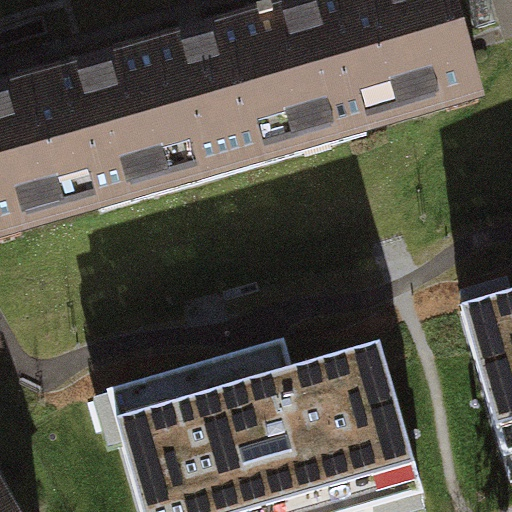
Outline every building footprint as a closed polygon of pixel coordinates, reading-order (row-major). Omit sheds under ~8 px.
[(324,1),(273,16),(308,138),(362,123),(365,131),(448,107),(445,99),(480,89),(454,0),(355,0),(326,8),(324,1)] [(168,46),(120,60),(155,182),(308,138),(273,16),(225,30),(227,37),(170,54),(168,46)] [(12,91),(0,94),(0,227),(17,222),(19,231),(103,207),(101,198),(155,182),(120,60),(68,75),(70,82),(14,99),(12,91)] [(511,299),(463,314),(507,462),(511,460),(511,299)] [(293,374),(285,346),(109,398),(141,511),(380,511),(424,499),(381,350),(293,374)] [(0,486),(0,511),(14,511),(0,486)]
